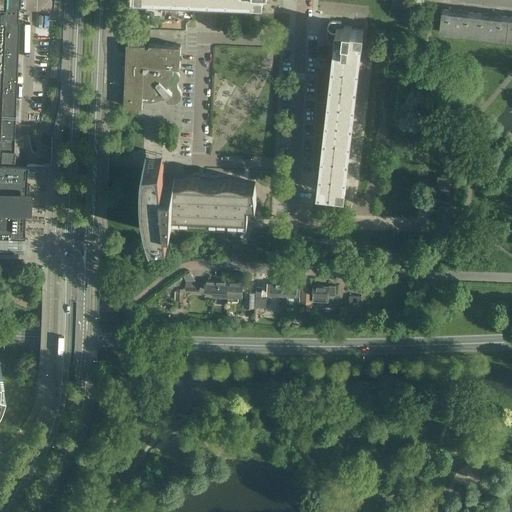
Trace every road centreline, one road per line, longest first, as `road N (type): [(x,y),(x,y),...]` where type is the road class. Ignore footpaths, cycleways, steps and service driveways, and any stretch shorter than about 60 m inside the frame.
road 1 (tertiary): [(0,336),(342,348),(511,342)]
road 2 (residential): [(293,163),(195,160),(201,35),(298,39)]
road 3 (residential): [(511,277),(202,263)]
road 4 (tertiary): [(66,247),(59,409),(5,511)]
road 5 (tertiary): [(86,264),(97,0)]
road 6 (tertiary): [(26,511),(66,441),(82,392),(86,264)]
road 7 (tertiary): [(75,0),(66,247)]
road 8 (residential): [(293,163),(291,223),(422,229)]
road 9 (residential): [(298,39),(293,163)]
